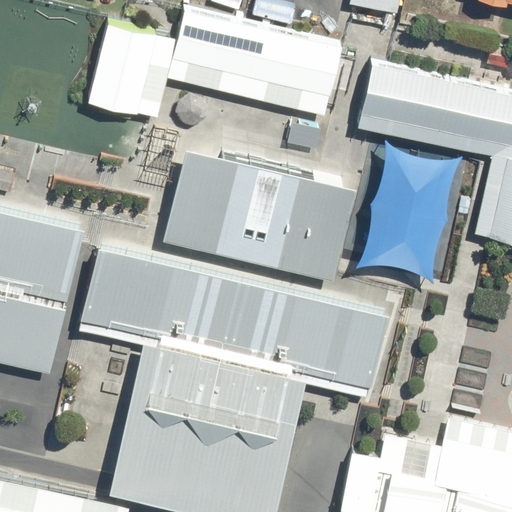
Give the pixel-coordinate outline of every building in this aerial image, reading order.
[(342,18),(258,0),(175,0),(165,52),(327,87),(342,18)] [(359,0),(393,8),(395,0),(359,0)] [(159,20),(91,5),(72,95),(140,109),(159,20)] [(511,64),(373,35),(358,104),(511,137),(511,64)] [(361,162),(185,124),(166,211),(342,249),(361,162)] [(0,196),(0,349),(51,361),(82,214),(0,196)] [(390,292),(91,231),(73,317),(372,378),(390,292)] [(264,511),(295,375),(134,340),(104,478),(259,511),(264,511)] [(511,511),(511,400),(420,380),(408,430),(346,416),(332,478),(485,511),(511,511)] [(121,511),(125,495),(0,468),(0,511),(121,511)]
